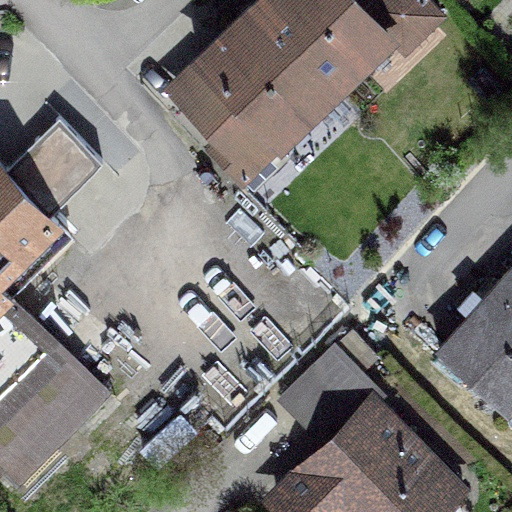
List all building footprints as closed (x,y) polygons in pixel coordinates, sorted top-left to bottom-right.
[(260,0),(256,5),(325,76),(382,22),(365,4),(369,0),(260,0)] [(325,76),(256,5),(236,23),(218,41),(228,52),(182,96),(224,140),(252,112),(269,129),(325,76)] [(0,464),(4,469),(94,379),(9,293),(70,233),(50,211),(103,158),(59,114),(5,167),(0,161),(0,464)] [(462,301),(473,312),(440,348),(504,407),(511,398),(511,269),(485,299),(473,288),(462,301)] [(305,419),(359,367),(334,342),(280,394),(305,419)] [(424,511),(452,486),(371,403),(277,495),(294,511),(333,511),(343,503),(351,511),(424,511)]
